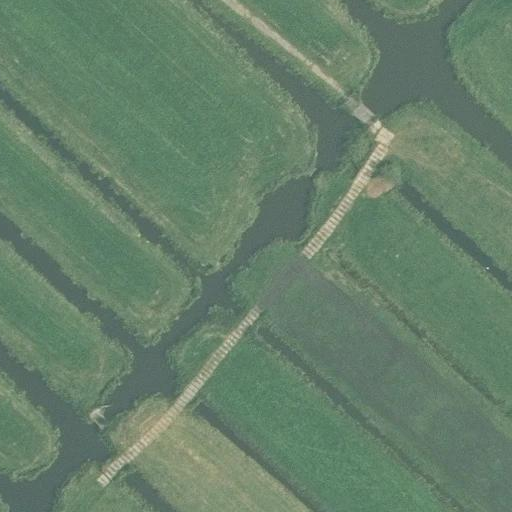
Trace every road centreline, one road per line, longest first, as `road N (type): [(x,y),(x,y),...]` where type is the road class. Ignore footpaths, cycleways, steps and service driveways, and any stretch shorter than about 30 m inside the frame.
road 1 (track): [(74,511),(268,298),(362,181),(392,130)]
road 2 (track): [(511,195),(376,122),(226,0)]
